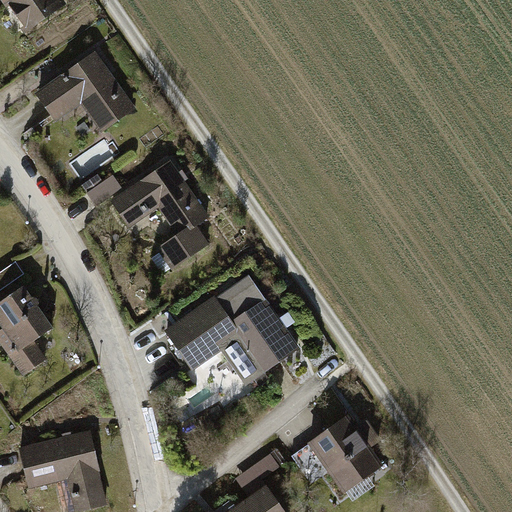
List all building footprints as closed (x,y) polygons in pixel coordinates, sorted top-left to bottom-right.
[(71,9),(64,0),(0,0),(27,39),(71,9)] [(93,54),(38,93),(56,118),(78,102),(100,132),(133,109),(93,54)] [(168,163),(112,201),(130,228),(153,212),(171,238),(155,248),(170,270),(205,247),(192,229),(206,220),(168,163)] [(119,178),(92,189),(97,202),(124,191),(119,178)] [(0,284),(2,288),(26,273),(19,262),(0,273),(0,284)] [(213,299),(167,330),(193,368),(220,350),(245,387),(299,351),(268,304),(249,276),(213,299)] [(25,292),(0,309),(0,322),(18,347),(7,356),(22,376),(45,359),(34,345),(53,331),(25,292)] [(346,419),(309,445),(342,494),(380,468),(346,419)] [(91,434),(22,451),(30,486),(63,478),(71,511),(78,511),(108,505),(91,434)] [(280,511),(267,489),(228,511),(280,511)]
